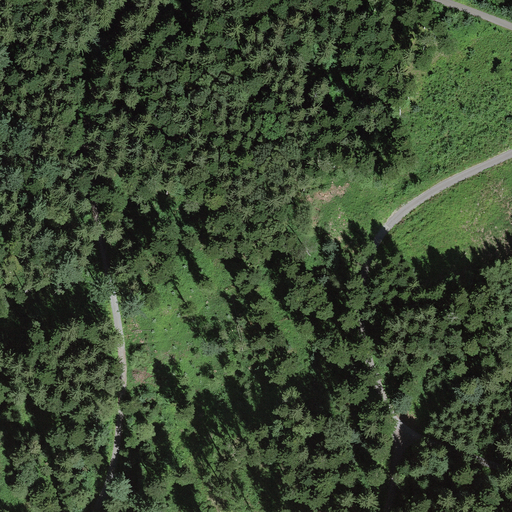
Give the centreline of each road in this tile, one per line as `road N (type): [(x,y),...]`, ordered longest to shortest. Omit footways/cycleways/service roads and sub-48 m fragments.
road 1 (track): [(93,511),(112,462),(120,384),(83,132),(123,0)]
road 2 (track): [(511,472),(403,430),(380,397),(359,317),(363,273),(388,225),(423,196),(511,154)]
